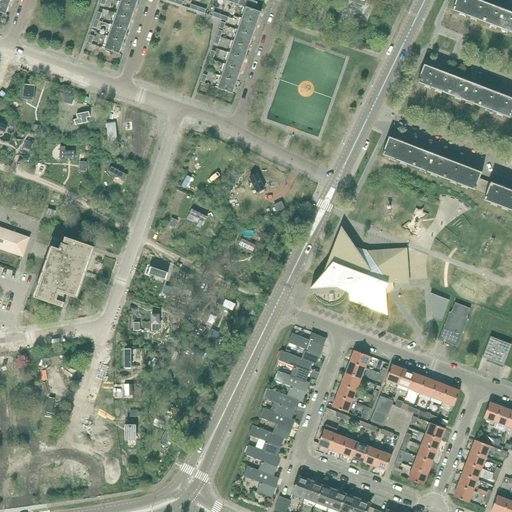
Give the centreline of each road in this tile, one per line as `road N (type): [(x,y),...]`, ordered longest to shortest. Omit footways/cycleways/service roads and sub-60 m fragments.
road 1 (residential): [(429,506),(297,455),(346,331)]
road 2 (residential): [(511,174),(481,152),(372,108)]
road 3 (tertiary): [(276,304),(209,442)]
road 4 (residential): [(0,167),(52,187),(135,237)]
road 5 (residential): [(112,475),(98,370),(105,325)]
road 6 (residential): [(150,99),(10,49)]
road 7 (residential): [(476,381),(346,331)]
road 8 (residential): [(235,131),(281,0)]
road 9 (residential): [(429,506),(476,381)]
road 10 (residential): [(135,237),(255,295)]
road 11 (tertiary): [(372,108),(425,0)]
